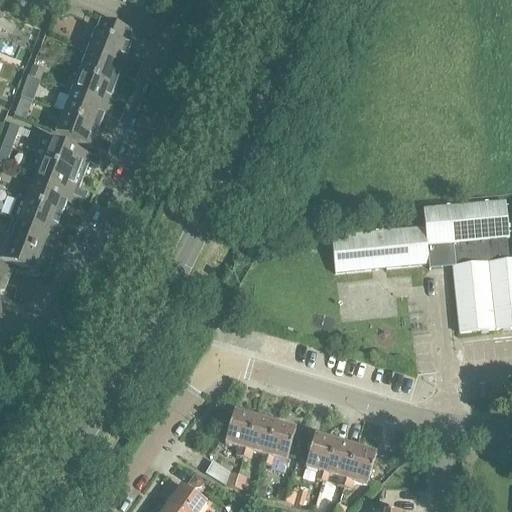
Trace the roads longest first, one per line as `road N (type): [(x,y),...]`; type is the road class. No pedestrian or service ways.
road 1 (secondary): [(33,511),(159,311),(228,173),(298,0)]
road 2 (residential): [(111,511),(210,367),(232,360),(446,426)]
road 3 (residential): [(0,355),(14,353),(57,306),(123,182),(184,36)]
road 4 (residential): [(184,36),(66,0)]
